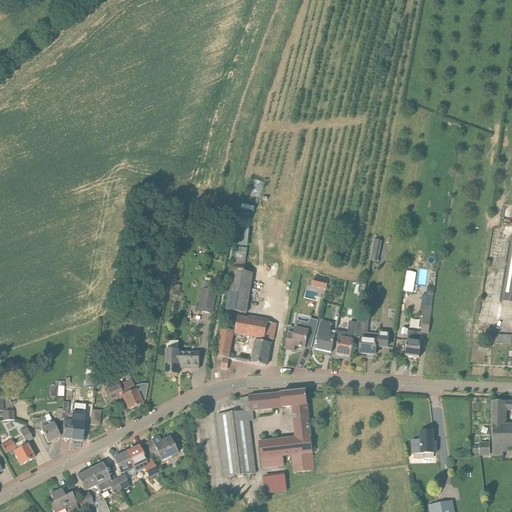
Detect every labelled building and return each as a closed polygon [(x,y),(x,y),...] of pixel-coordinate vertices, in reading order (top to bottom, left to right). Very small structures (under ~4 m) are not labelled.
[(254,180),(242,234),(253,236),(265,182),(254,180)] [(373,241),(371,255),(379,256),(381,242),(373,241)] [(244,272),(246,259),(234,258),(232,270),(225,311),(246,314),(253,274),(244,272)] [(321,279),(318,288),(326,290),(328,280),(321,279)] [(203,290),(199,312),(212,314),(216,293),(203,290)] [(422,333),(428,334),(430,318),(433,297),(425,295),(423,317),(421,333),(415,332),(408,331),(407,340),(405,357),(419,358),(422,333)] [(238,317),(238,319),(235,334),(273,341),(276,325),(267,324),(267,321),(249,317),(249,319),(238,317)] [(355,335),(354,338),(361,339),(361,338),(366,338),(366,335),(367,324),(368,320),(363,320),(358,319),(357,324),(355,335)] [(331,353),(334,338),(329,337),(331,325),(321,322),(317,344),(316,344),(315,347),(316,347),(315,350),(331,353)] [(305,348),(308,332),(295,329),(294,334),(288,333),(285,349),(294,351),(295,346),(305,348)] [(218,357),(228,359),(233,332),(223,330),(218,357)] [(336,355),(351,357),(354,338),(355,335),(335,332),(335,335),(334,336),(339,337),(336,355)] [(361,338),(361,339),(359,354),(366,354),(366,358),(373,359),(373,355),(375,355),(376,347),(378,347),(387,347),(388,334),(380,333),(379,336),(366,335),(366,338),(361,338)] [(511,344),(511,334),(493,335),(493,344),(511,344)] [(178,351),(178,342),(167,341),(167,351),(166,351),(166,375),(178,375),(178,366),(191,367),(191,369),(199,369),(199,354),(178,353),(178,351)] [(266,366),(270,344),(256,341),(252,364),(266,366)] [(134,387),(131,380),(119,385),(118,383),(104,390),(110,403),(122,397),(128,410),(141,404),(141,402),(145,400),(147,385),(143,385),(138,386),(134,387)] [(64,387),(50,387),(50,397),(63,398),(64,387)] [(14,403),(3,404),(3,392),(0,392),(0,414),(3,415),(3,411),(14,411),(14,403)] [(312,453),(305,392),(240,399),(242,412),(217,415),(225,478),(255,474),(248,422),(253,422),(252,412),(292,407),(295,439),(259,443),(262,468),(284,466),(282,456),(312,453)] [(71,440),(72,429),(70,429),(72,415),(68,415),(69,403),(63,402),(62,409),(61,422),(60,430),(62,430),(62,440),(71,440)] [(511,425),(506,425),(506,411),(511,411),(511,403),(493,403),(492,445),(492,456),(502,456),(502,453),(511,452),(511,425)] [(72,404),(72,415),(70,429),(72,429),(71,440),(82,441),(83,425),(90,426),(91,410),(92,410),(92,406),(72,404)] [(91,410),(90,426),(99,426),(101,411),(92,410),(91,410)] [(14,411),(3,413),(4,422),(15,421),(14,411)] [(38,427),(47,444),(59,438),(50,420),(45,423),(42,418),(32,423),(35,429),(38,427)] [(25,443),(26,443),(33,439),(27,429),(20,433),(25,443)] [(433,443),(432,432),(420,432),(420,441),(412,441),(412,454),(413,454),(413,459),(414,460),(422,460),(424,459),(423,454),(435,454),(435,443),(433,443)] [(177,454),(169,437),(160,441),(158,437),(151,440),(161,462),(177,454)] [(27,445),(18,449),(17,447),(15,448),(11,441),(2,446),(5,453),(9,451),(11,455),(14,454),(20,466),(34,459),(27,445)] [(479,455),(489,455),(489,445),(479,445),(479,447),(479,455)] [(147,464),(138,446),(124,453),(132,469),(133,468),(135,473),(145,469),(149,477),(158,473),(152,462),(147,464)] [(120,474),(132,469),(124,453),(112,459),(120,474)] [(114,495),(122,490),(117,480),(111,483),(102,464),(87,471),(95,487),(97,486),(100,492),(109,487),(114,495)] [(84,492),(95,487),(87,471),(76,477),(84,492)] [(266,495),(288,491),(285,473),(263,476),(266,495)] [(123,476),(117,480),(122,490),(128,487),(123,476)] [(77,503),(71,494),(65,497),(61,490),(50,495),(53,502),(49,504),(53,511),(59,511),(70,507),(72,511),(75,511),(80,510),(76,504),(77,503)] [(80,497),(85,508),(94,504),(88,493),(80,497)] [(429,511),(453,511),(452,501),(428,506),(429,511)]
